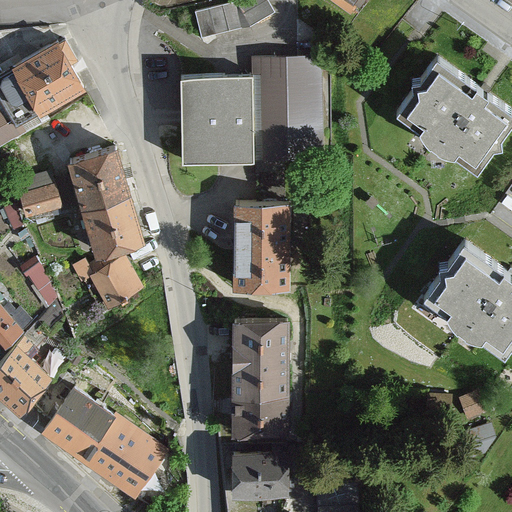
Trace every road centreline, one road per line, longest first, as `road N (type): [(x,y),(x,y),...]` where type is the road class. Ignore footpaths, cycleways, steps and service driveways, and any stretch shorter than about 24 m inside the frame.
road 1 (residential): [(202,511),(199,415),(177,266),(120,86),(121,3)]
road 2 (residential): [(121,3),(0,8)]
